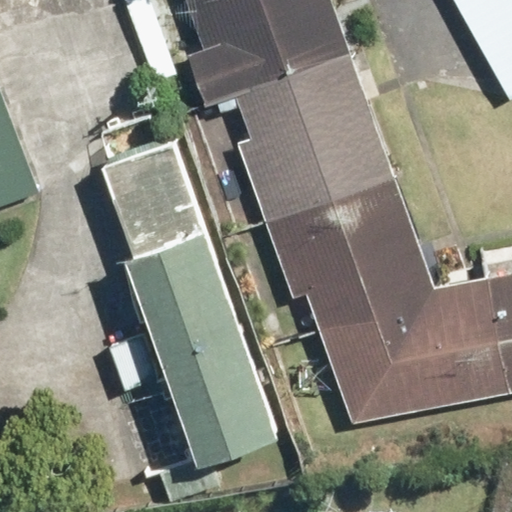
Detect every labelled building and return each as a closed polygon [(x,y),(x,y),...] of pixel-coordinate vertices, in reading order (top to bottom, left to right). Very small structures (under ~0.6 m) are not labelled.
[(168,0),(130,0),(166,92),(199,79),(168,0)] [(511,267),(435,282),(332,0),(188,0),(202,43),(191,48),(209,102),(237,94),(251,132),(238,136),(294,293),(308,285),(354,417),(511,387),(511,267)] [(511,90),(511,0),(458,0),(510,92),(511,90)] [(0,201),(42,185),(0,77),(0,201)] [(286,426),(177,133),(105,159),(137,246),(129,249),(206,456),(286,426)] [(511,511),(511,457),(504,456),(492,511),(511,511)]
